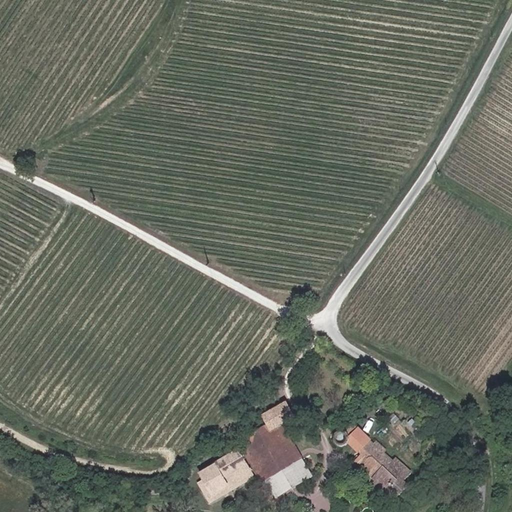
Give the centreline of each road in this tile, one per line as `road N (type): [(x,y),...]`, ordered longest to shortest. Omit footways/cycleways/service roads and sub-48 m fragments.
road 1 (unclassified): [(511,33),(329,324),(344,343),(471,422),(484,454),(482,511)]
road 2 (track): [(329,324),(291,313),(0,164)]
road 3 (unknown): [(329,324),(316,360),(342,473),(310,503)]
